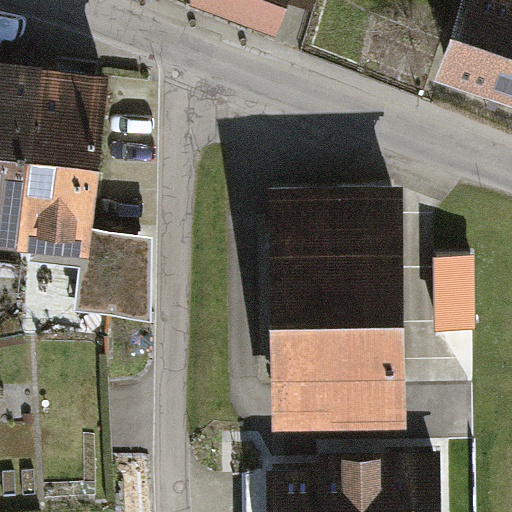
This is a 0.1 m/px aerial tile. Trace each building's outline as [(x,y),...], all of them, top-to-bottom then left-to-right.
[(196,0),(194,8),(288,35),(297,0),(196,0)] [(511,0),(460,0),(431,77),(511,108),(511,0)] [(0,230),(10,232),(31,66),(0,62),(0,230)] [(10,232),(89,242),(110,76),(31,66),(10,232)] [(405,404),(403,185),(265,186),(267,405),(405,404)] [(87,261),(86,290),(142,292),(143,263),(87,261)] [(255,462),(255,511),(440,511),(440,446),(310,447),(310,462),(255,462)]
